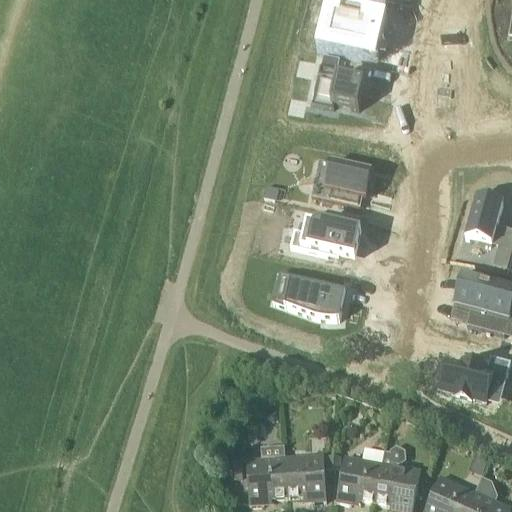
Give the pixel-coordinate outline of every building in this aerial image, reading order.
[(336,8),(327,50),(370,60),(374,40),(376,32),(372,31),(375,17),(336,8)] [(318,85),(312,112),(333,117),(334,113),(358,118),(362,102),(363,102),(365,91),(356,89),(355,90),(340,86),(342,79),(337,77),(320,74),(319,82),(330,85),(330,88),(318,85)] [(319,168),(311,205),(346,213),(359,215),(363,197),(367,198),(371,180),(367,179),(356,176),(319,168)] [(264,206),(276,209),(278,197),(266,195),(264,206)] [(476,203),(464,244),(491,252),(491,251),(492,250),(495,237),(497,232),(503,210),(476,203)] [(292,239),(288,256),(332,266),(333,263),(351,267),(357,240),(312,230),(309,243),(292,239)] [(511,241),(495,237),(492,250),(511,256),(511,254),(511,241)] [(511,294),(463,281),(455,312),(471,317),(466,332),(505,343),(511,315),(511,294)] [(292,283),(284,316),(298,321),(312,326),(316,327),(322,328),(326,329),(331,329),(335,329),(339,329),(341,318),(345,301),(341,300),(323,296),(324,290),(292,283)] [(446,372),(439,396),(451,399),(455,401),(455,402),(471,407),(471,406),(485,409),(493,381),(506,385),(510,370),(490,364),(486,378),(463,371),(462,376),(446,372)] [(261,453),(262,465),(246,466),(248,511),(263,511),(263,506),(286,504),(284,463),(285,463),(285,452),(261,453)] [(384,457),(374,510),(385,511),(412,511),(420,476),(397,472),(398,470),(400,470),(406,466),(406,456),(396,452),(390,456),(390,458),(384,457)] [(365,454),(363,466),(344,462),(335,508),(350,510),(351,506),(374,510),(384,457),(365,454)] [(323,461),(285,463),(284,463),(286,504),(310,503),(310,508),(325,507),(323,461)] [(243,485),(242,466),(228,467),(230,486),(243,485)] [(468,511),(475,498),(439,483),(426,511),(468,511)] [(475,498),(468,511),(505,511),(495,507),(498,502),(492,487),(482,483),(475,498)]
